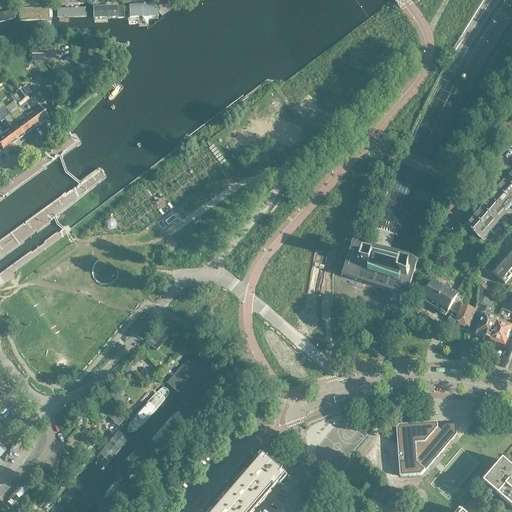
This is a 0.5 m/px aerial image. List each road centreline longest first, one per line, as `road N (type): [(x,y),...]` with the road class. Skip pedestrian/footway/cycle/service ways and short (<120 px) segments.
road 1 (trunk): [(497,0),(448,83),(391,216),(353,357),(335,511)]
road 2 (trunk): [(357,511),(369,395),(393,288),(459,118),(511,27)]
road 3 (residential): [(339,392),(332,369),(224,279),(196,277),(174,290)]
road 4 (residential): [(47,404),(105,371),(174,290)]
road 5 (unclassified): [(505,391),(423,379),(339,392)]
road 6 (residential): [(174,511),(241,436),(293,414)]
road 7 (track): [(167,233),(241,183),(297,167)]
